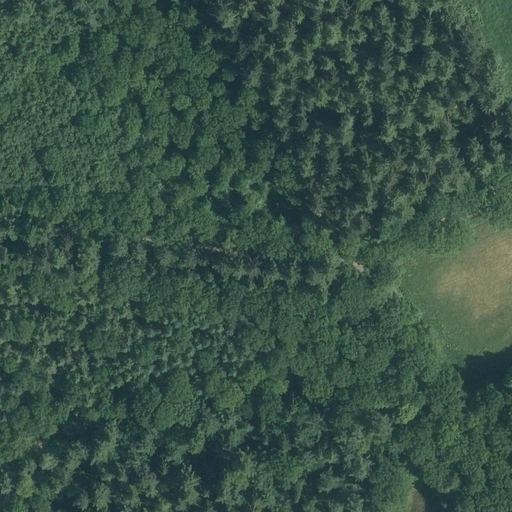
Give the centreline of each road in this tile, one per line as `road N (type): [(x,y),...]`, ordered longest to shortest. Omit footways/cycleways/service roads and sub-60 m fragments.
road 1 (tertiary): [(511,180),(329,266),(0,223)]
road 2 (track): [(511,204),(347,291),(297,431),(211,511)]
road 3 (track): [(213,0),(324,219),(318,266)]
road 4 (track): [(353,261),(449,437)]
